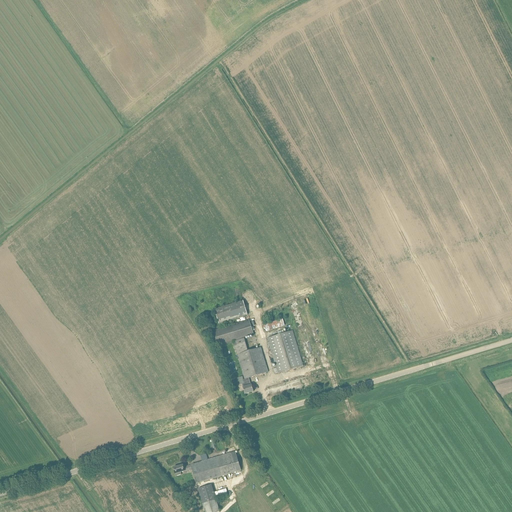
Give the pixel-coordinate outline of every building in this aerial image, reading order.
[(248,315),(243,301),(215,309),(219,324),(248,315)] [(262,323),(265,332),(285,326),(282,317),(262,323)] [(249,320),(212,331),(216,346),(254,335),(249,320)] [(303,366),(301,361),(292,331),(268,338),(277,368),(273,369),(275,374),(303,366)] [(233,342),(245,379),(249,378),(268,372),(260,348),(248,352),(244,338),(233,342)] [(249,378),(245,379),(243,380),(242,377),(236,378),(238,385),(242,384),(245,394),(253,392),(251,385),(249,378)] [(193,470),(193,471),(196,484),(241,470),(235,452),(191,465),(183,468),(183,465),(173,468),(176,476),(182,475),(181,473),(184,472),(184,473),(193,470)] [(245,511),(265,511),(255,474),(247,476),(248,481),(237,484),(245,511)] [(203,504),(216,500),(214,492),(212,485),(198,489),(203,504)] [(226,489),(214,492),(216,500),(228,496),(226,489)]
